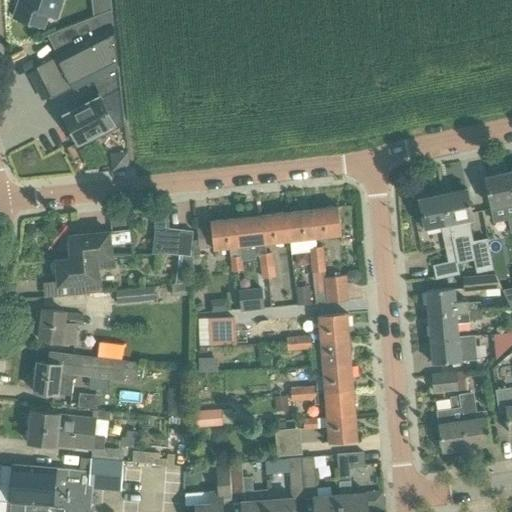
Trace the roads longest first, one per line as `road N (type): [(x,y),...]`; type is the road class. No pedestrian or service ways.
road 1 (residential): [(1,199),(374,163)]
road 2 (residential): [(399,499),(374,163)]
road 3 (residential): [(374,163),(511,135)]
